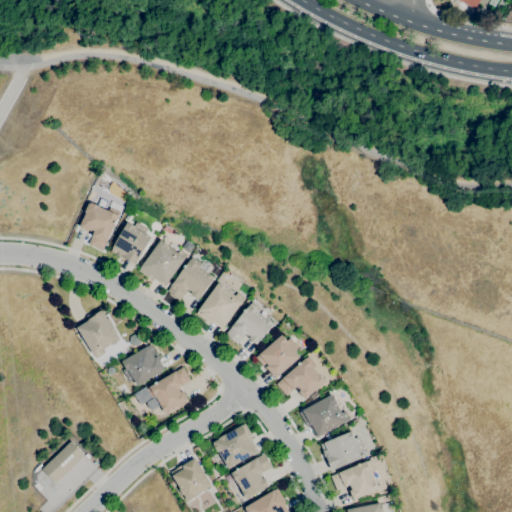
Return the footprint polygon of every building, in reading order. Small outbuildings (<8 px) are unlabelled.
[(479,0),(474,9),(457,0),(479,0)] [(456,10),(447,6),(449,1),(459,5),(456,10)] [(124,199),(115,191),(119,185),(128,194),(124,199)] [(102,251),(88,244),(94,232),(89,230),(88,231),(79,227),(81,223),(80,223),(83,216),(84,216),(86,213),(85,212),(89,203),(90,204),(91,202),(100,206),(100,207),(108,211),(108,210),(119,215),(105,243),(106,243),(102,251)] [(135,265),(124,258),(124,259),(110,251),(127,222),(133,225),(134,222),(147,229),(145,233),(152,237),(135,265)] [(164,287),(152,278),(151,280),(138,271),(140,267),(160,240),(161,241),(162,240),(169,245),(168,246),(185,259),(164,287)] [(179,300),(167,291),(172,284),(171,284),(188,261),(189,259),(191,260),(199,267),(206,272),(214,278),(198,299),(190,294),(192,291),(188,288),(184,293),(184,294),(179,300)] [(222,329),(211,321),(209,323),(196,313),(218,283),(219,284),(219,283),(226,288),(226,289),(243,301),(222,329)] [(237,344),(225,334),(250,304),(259,312),(265,318),(266,317),(273,324),(256,344),(248,338),(250,336),(246,333),(242,338),(237,344)] [(95,359),(92,354),(76,327),(88,320),(89,319),(87,315),(100,307),(111,326),(112,325),(117,333),(116,334),(119,340),(118,340),(119,341),(111,345),(101,350),(103,354),(95,359)] [(275,379),(266,369),(265,369),(255,357),(281,334),(286,340),(289,337),(298,347),(294,351),(300,357),(275,379)] [(137,386),(133,379),(128,382),(121,371),(125,368),(121,361),(147,346),(147,347),(151,344),(157,356),(165,369),(137,386)] [(305,399),(298,391),(300,390),(297,386),(286,396),(276,384),(305,358),(312,367),(325,382),(305,399)] [(167,414),(166,413),(165,414),(160,405),(150,411),(145,403),(151,399),(151,398),(139,405),(133,394),(144,387),(146,389),(182,367),(190,380),(178,388),(180,392),(182,391),(187,400),(174,408),(175,409),(167,414)] [(315,438),(309,426),(306,427),(298,412),(332,394),(337,403),(336,403),(346,421),(315,438)] [(228,469),(218,451),(217,452),(212,444),(213,444),(212,443),(218,439),(225,434),(225,435),(245,423),(253,438),(250,439),(257,452),(228,469)] [(331,470),(326,458),(325,459),(321,451),(322,450),(320,444),(351,432),(354,439),(358,437),(363,449),(358,451),(361,458),(331,470)] [(55,483),(42,469),(71,441),(85,455),(55,483)] [(246,500),(240,491),(241,490),(236,483),(230,473),(263,453),(271,467),(259,474),(262,478),(263,477),(269,486),(246,500)] [(187,502),(183,495),(182,496),(178,490),(179,489),(170,472),(181,465),(182,466),(195,458),(211,486),(195,495),(196,496),(187,502)] [(353,500),(349,491),(351,490),(349,485),(336,491),(330,476),(366,461),(378,490),(353,500)] [(246,511),(244,509),(245,508),(245,507),(273,490),(275,494),(277,494),(283,504),(288,511),(246,511)] [(343,511),(343,510),(380,503),(381,504),(391,502),(393,511),(343,511)]
